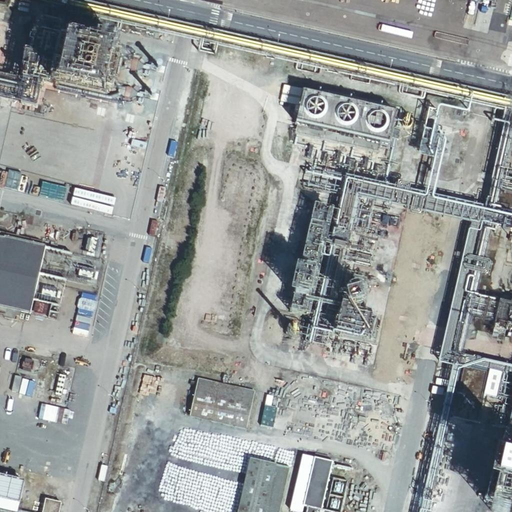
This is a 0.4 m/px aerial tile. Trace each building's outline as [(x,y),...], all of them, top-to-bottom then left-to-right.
[(395,109),(302,89),(296,120),(388,140),(395,109)] [(46,245),(0,234),(0,305),(29,313),(46,245)] [(500,372),(463,363),(450,415),(511,430),(511,383),(498,380),(500,372)] [(255,391),(199,377),(190,414),(247,427),(255,391)] [(304,511),(306,505),(321,509),(332,461),(302,455),(290,510),(297,511),(304,511)] [(279,511),(290,466),(250,457),(237,511),(279,511)] [(17,511),(24,481),(0,475),(0,511),(4,511),(5,510),(14,511),(17,511)] [(58,511),(62,502),(46,497),(42,511),(58,511)]
